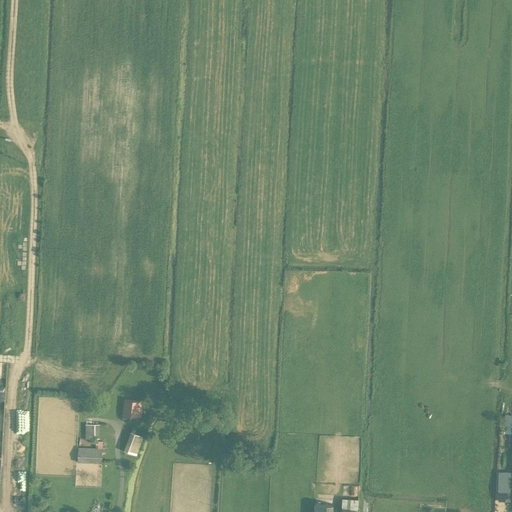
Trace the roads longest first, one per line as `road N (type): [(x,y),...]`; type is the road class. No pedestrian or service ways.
road 1 (track): [(14,132),(34,163),(34,219),(27,349),(12,396),(4,511)]
road 2 (track): [(0,125),(14,132),(13,0)]
